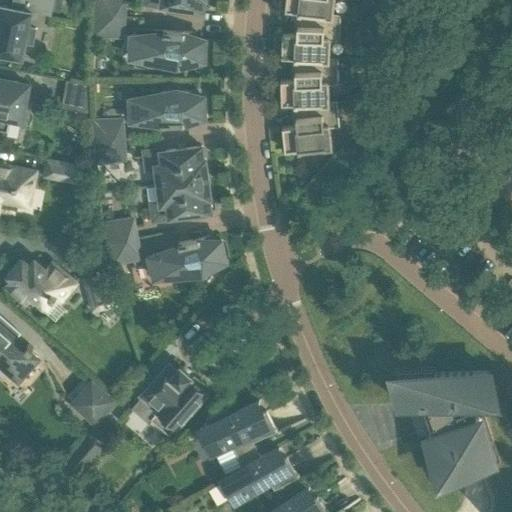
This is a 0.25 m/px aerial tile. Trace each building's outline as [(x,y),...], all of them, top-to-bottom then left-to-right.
[(51,11),(53,0),(20,0),(20,4),(51,11)] [(95,0),(94,15),(126,17),(127,0),(95,0)] [(145,0),(145,5),(164,7),(164,6),(179,8),(202,11),(203,0),(145,0)] [(286,0),(285,10),(297,12),(297,11),(331,15),(331,14),(332,0),(286,0)] [(29,12),(1,6),(0,5),(0,54),(20,59),(22,60),(22,58),(22,57),(25,44),(33,46),(36,29),(28,28),(31,14),(32,12),(29,12)] [(340,15),(331,14),(331,15),(297,11),(297,12),(296,29),(298,29),(297,34),(283,34),(282,57),(293,58),(293,57),(328,58),(329,40),(339,41),(340,15)] [(124,38),(126,17),(94,15),(93,37),(124,38)] [(196,34),(196,33),(163,31),(163,33),(165,33),(164,37),(131,36),(130,58),(163,60),(163,64),(161,64),(161,65),(195,66),(195,65),(183,64),(183,59),(204,60),(205,40),(185,39),(185,34),(196,34)] [(337,58),(328,58),(293,57),(293,58),(294,75),(295,75),(296,80),(281,81),(281,104),(293,104),(293,103),(328,102),(328,101),(327,84),(338,84),(337,58)] [(21,121),(28,85),(0,79),(0,130),(7,132),(10,118),(21,121)] [(62,107),(91,113),(89,84),(67,80),(62,107)] [(184,98),(183,92),(195,92),(195,91),(161,92),(161,93),(163,93),(163,97),(130,99),(130,121),(164,120),(164,124),(162,124),(162,126),(196,124),(196,123),(184,123),(184,118),(205,117),(205,97),(184,98)] [(293,103),(293,104),(295,121),(296,121),(297,126),(282,128),(285,151),(299,150),(326,147),(331,146),(329,128),(339,126),(337,101),(328,101),(328,102),(293,103)] [(94,144),(125,140),(124,117),(92,118),(94,144)] [(125,140),(94,144),(95,164),(127,161),(125,140)] [(158,185),(208,179),(205,159),(203,159),(202,146),(179,149),(178,149),(163,151),(163,150),(144,152),(146,169),(156,168),(158,185)] [(82,164),(46,157),(42,178),(78,184),(82,164)] [(32,190),(35,173),(0,165),(0,201),(17,205),(21,188),(32,190)] [(208,179),(158,185),(161,203),(151,204),(153,221),(172,219),(172,217),(187,215),(210,212),(209,199),(210,199),(208,179)] [(108,246),(139,238),(134,215),(103,221),(108,246)] [(201,245),(200,240),(211,237),(211,236),(178,244),(179,245),(180,245),(181,249),(149,257),(154,279),(187,271),(188,275),(186,275),(186,277),(219,269),(218,267),(207,270),(206,265),(226,260),(222,240),(201,245)] [(139,238),(108,246),(112,266),(143,260),(139,238)] [(29,267),(22,261),(8,276),(12,280),(6,287),(25,304),(31,297),(42,306),(51,296),(55,300),(57,298),(60,301),(75,284),(52,263),(45,271),(34,261),(29,267)] [(83,277),(92,313),(120,305),(111,270),(83,277)] [(0,318),(0,362),(18,378),(37,358),(30,352),(33,348),(28,344),(25,347),(15,339),(19,334),(1,318),(0,318)] [(177,369),(169,363),(142,394),(144,396),(141,399),(156,412),(150,419),(169,435),(207,392),(203,389),(205,387),(194,378),(192,379),(190,377),(191,376),(180,365),(177,369)] [(478,418),(472,402),(490,401),(489,371),(399,375),(400,405),(427,404),(437,433),(427,436),(442,479),(495,460),(480,417),(478,418)] [(95,426),(117,401),(92,379),(70,404),(95,426)] [(244,468),(262,457),(254,441),(277,430),(267,410),(262,412),(261,411),(258,413),(254,405),(260,402),(259,400),(231,414),(228,408),(206,419),(209,425),(201,429),(202,431),(204,430),(214,449),(231,441),(244,468)] [(68,458),(81,470),(101,447),(88,435),(68,458)] [(244,468),(222,480),(223,482),(225,481),(236,500),(269,481),(274,491),(299,476),(287,457),(283,459),(282,458),(279,460),(275,452),(280,449),(279,447),(262,457),(244,468)] [(327,511),(317,497),(313,500),(312,499),(310,501),(304,493),(310,490),(309,488),(273,511),(327,511)]
